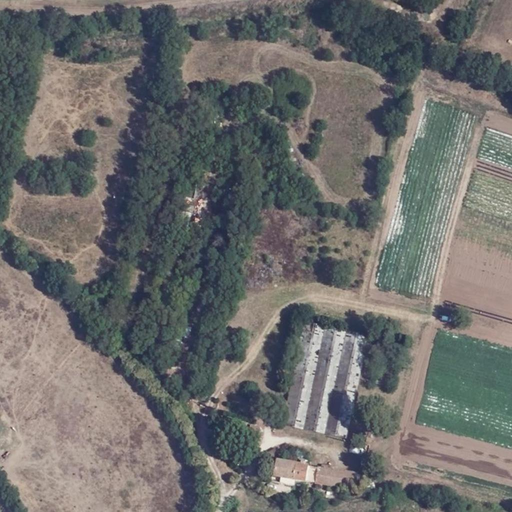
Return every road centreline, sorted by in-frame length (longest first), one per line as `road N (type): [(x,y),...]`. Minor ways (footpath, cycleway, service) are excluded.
road 1 (track): [(227,495),(201,430),(206,407),(255,352),(269,312),(290,289),(324,284),(373,305),(379,298),(429,72),(511,100)]
road 2 (track): [(218,511),(269,442),(334,450)]
